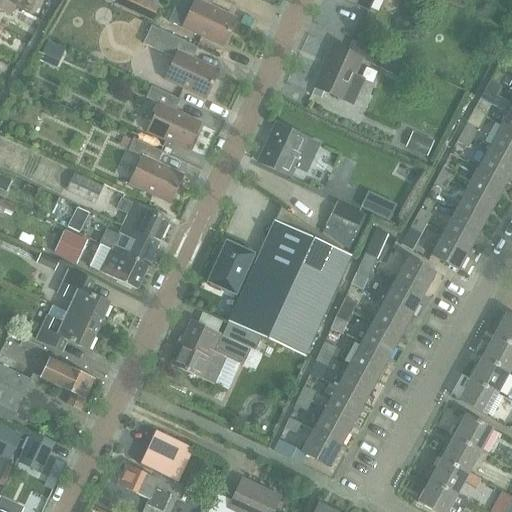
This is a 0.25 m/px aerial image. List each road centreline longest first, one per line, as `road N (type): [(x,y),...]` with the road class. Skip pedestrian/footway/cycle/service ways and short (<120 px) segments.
road 1 (residential): [(67,511),(302,0)]
road 2 (residential): [(505,254),(382,477),(380,493),(402,511)]
